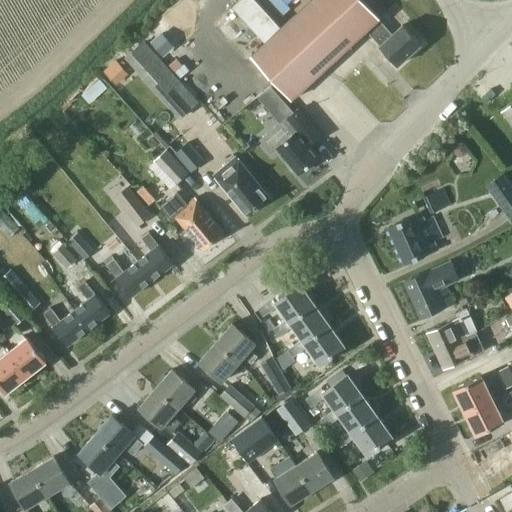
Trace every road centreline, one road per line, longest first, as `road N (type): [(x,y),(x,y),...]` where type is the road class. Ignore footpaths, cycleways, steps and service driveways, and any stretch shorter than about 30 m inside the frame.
road 1 (tertiary): [(0,446),(278,239),(333,235)]
road 2 (tertiary): [(454,462),(333,235)]
road 3 (tertiary): [(333,235),(358,187),(487,49)]
